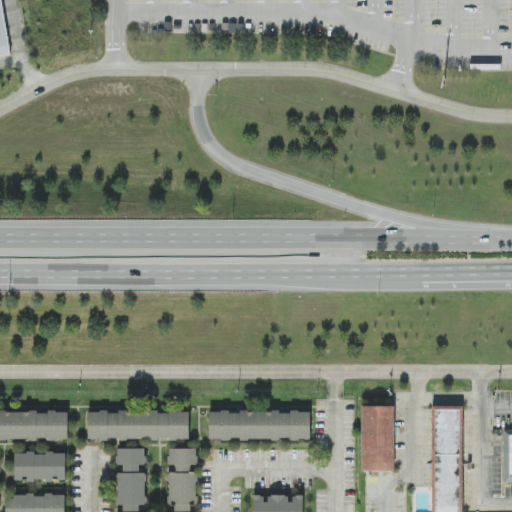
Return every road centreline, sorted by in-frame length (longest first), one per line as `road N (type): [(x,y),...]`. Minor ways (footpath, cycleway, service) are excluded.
road 1 (tertiary): [(511,372),(0,371),(40,88),(66,75),(316,71),(456,112),(511,116)]
road 2 (motorway): [(511,242),(0,241)]
road 3 (motorway): [(0,271),(422,273)]
road 4 (motorway): [(496,242),(245,170),(209,145)]
